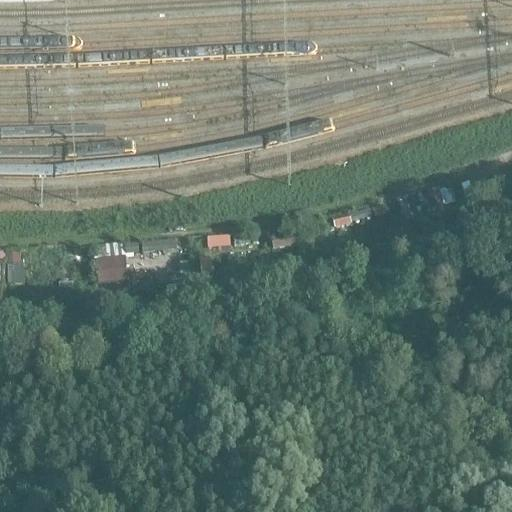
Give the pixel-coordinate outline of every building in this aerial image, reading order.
[(439,190),(425,194),(429,211),(443,207),(439,190)] [(406,203),(396,206),(402,225),(411,222),(406,203)] [(383,207),(371,211),(374,220),(386,216),(385,216),(383,207)] [(369,212),(349,217),(351,225),(372,219),(369,212)] [(348,217),(330,222),(332,231),(351,226),(350,225),(348,217)] [(318,234),(271,239),(272,252),(319,245),(318,234)] [(333,236),(325,238),(327,250),(335,249),(333,236)] [(249,237),(234,239),(235,248),(250,246),(249,237)] [(229,240),(206,241),(207,252),(230,250),(229,240)] [(177,241),(142,245),(143,255),(177,251),(177,249),(177,241)] [(124,244),(92,248),(94,262),(98,293),(128,290),(124,258),(126,258),(126,257),(138,255),(137,246),(124,247),(124,244)] [(6,255),(5,268),(20,267),(20,261),(20,255),(6,255)] [(209,260),(199,261),(201,279),(211,278),(209,260)] [(73,262),(61,262),(62,279),(73,279),(73,262)] [(23,268),(6,268),(6,288),(23,288),(23,268)]
